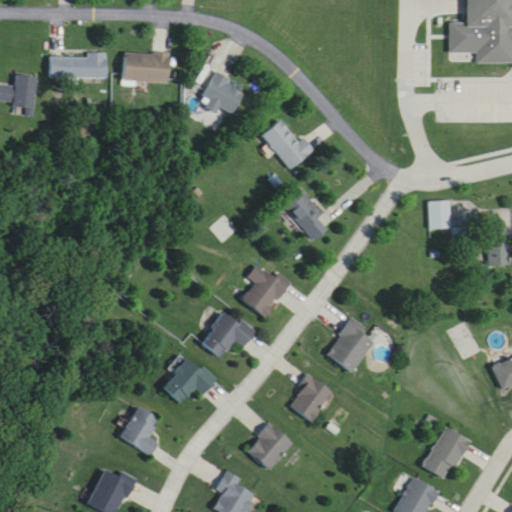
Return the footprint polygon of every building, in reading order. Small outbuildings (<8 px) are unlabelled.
[(511,62),(511,0),(459,0),(459,8),(436,8),(436,62),(511,62)] [(90,56),(52,56),(52,78),(108,78),(108,52),(90,52),(90,56)] [(125,82),(170,83),(171,53),(126,52),(125,82)] [(217,113),(222,105),(234,113),(247,91),(216,72),(198,101),(217,113)] [(0,94),(0,101),(15,104),(14,115),(33,117),(38,77),(18,75),(16,87),(1,85),(0,94)] [(311,153),(284,118),(262,135),(290,170),(311,153)] [(318,220),(324,214),(300,189),(282,206),(315,241),(328,230),(318,220)] [(450,202),(430,202),(430,229),(450,229),(450,202)] [(488,266),(509,266),(508,234),(487,235),(488,266)] [(269,318),(292,282),(278,274),(276,277),(257,265),(248,279),(255,283),(243,302),(269,318)] [(203,344),(221,359),(235,342),(244,349),(257,333),(231,311),(203,344)] [(352,320),(328,355),(354,373),(378,338),(352,320)] [(197,389),(204,395),(216,383),(186,354),(171,370),(177,375),(164,388),(181,405),(197,389)] [(291,405),(313,422),(335,392),(312,376),(291,405)] [(160,419),(138,407),(121,439),(151,456),(158,443),(150,438),(160,419)] [(269,470),(294,445),(273,424),(248,449),(269,470)] [(424,466),(448,480),(471,441),(447,427),(424,466)] [(120,511),(137,479),(122,472),(120,476),(105,469),(89,504),(105,511),(120,511)] [(214,510),(217,511),(245,511),(254,493),(239,486),(242,479),(225,472),(217,491),(222,493),(214,510)] [(427,511),(439,490),(413,478),(396,511),(427,511)]
